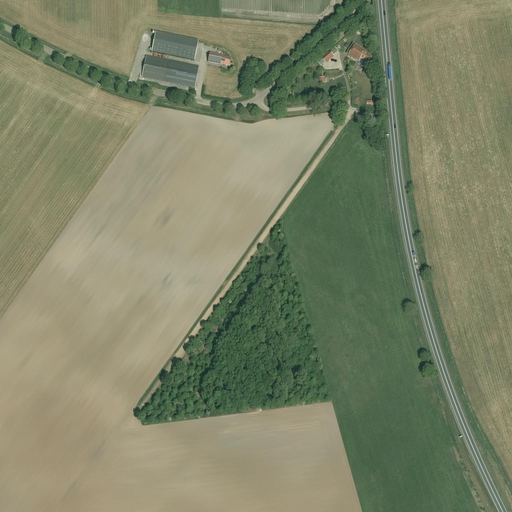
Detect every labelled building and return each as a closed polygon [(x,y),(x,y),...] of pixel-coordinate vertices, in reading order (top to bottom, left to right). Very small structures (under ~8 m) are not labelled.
[(151,52),(194,61),(198,41),(155,33),(151,52)] [(368,65),(372,57),(365,53),(366,52),(363,51),(363,50),(356,45),(349,56),(359,62),(361,60),(364,62),(361,68),(364,70),(368,65)] [(229,67),(230,64),(231,59),(222,57),(223,56),(210,53),(208,63),(221,65),(229,67)] [(326,63),(334,57),(330,53),(323,59),(326,63)] [(199,67),(168,61),(146,56),(142,77),(195,88),(199,67)]
